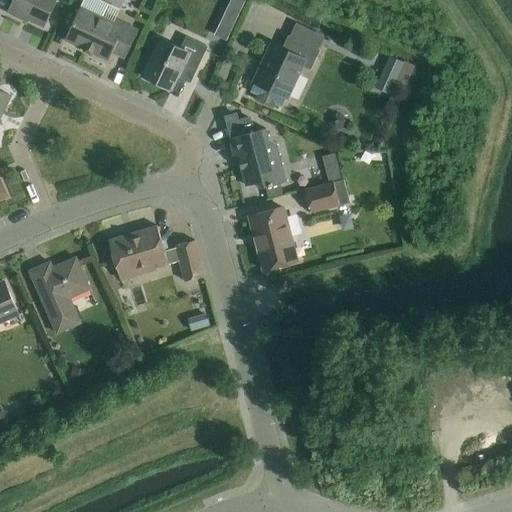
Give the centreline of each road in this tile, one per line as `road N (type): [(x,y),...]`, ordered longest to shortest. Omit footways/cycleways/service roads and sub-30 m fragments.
road 1 (residential): [(276,505),(278,486),(208,213),(181,190)]
road 2 (residential): [(187,139),(202,128),(260,0)]
road 3 (residential): [(49,219),(20,146),(55,74)]
road 4 (residential): [(187,139),(55,74)]
road 5 (residential): [(49,219),(158,186),(181,190)]
